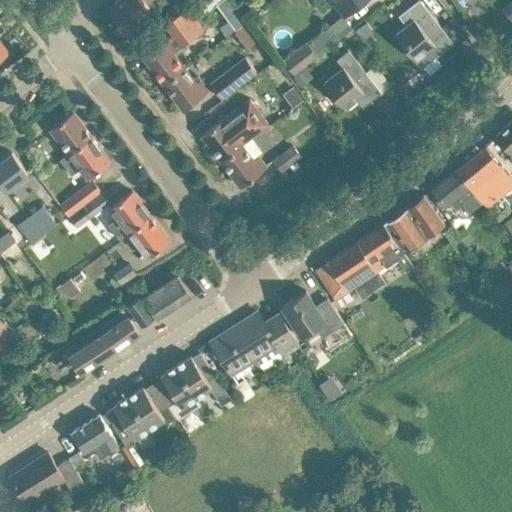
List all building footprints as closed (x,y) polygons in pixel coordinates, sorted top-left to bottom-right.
[(126,32),(142,20),(151,13),(140,0),(119,0),(108,8),(126,32)] [(246,21),(228,0),(199,0),(190,7),(189,6),(164,25),(172,35),(170,37),(144,56),(164,83),(184,67),(173,52),(205,28),(197,18),(217,4),(235,29),(246,21)] [(243,0),(247,9),(257,4),(254,0),(243,0)] [(332,0),(344,14),(361,0),(332,0)] [(421,68),(454,42),(420,0),(416,0),(398,15),(406,25),(394,34),(421,68)] [(260,3),(250,10),(264,34),(275,27),(260,3)] [(246,48),(256,41),(259,39),(246,21),(235,29),(236,31),(234,32),(246,48)] [(310,39),(278,64),(288,78),(321,52),(310,39)] [(469,39),(458,48),(465,57),(466,58),(470,55),(477,49),(469,39)] [(0,57),(8,51),(0,40),(0,57)] [(362,107),(381,92),(348,49),(336,59),(342,67),(324,81),(344,107),(355,98),(362,107)] [(221,98),(257,72),(245,56),(210,82),(221,98)] [(184,67),(164,83),(183,109),(199,97),(209,90),(200,78),(200,79),(197,75),(193,78),(184,67)] [(298,88),(312,77),(304,68),(291,78),(298,88)] [(201,133),(221,160),(242,144),(256,133),(270,123),(250,97),(227,114),(217,121),(201,133)] [(62,159),(92,137),(72,111),(50,127),(69,153),(61,158),(62,159)] [(511,118),(495,135),(509,150),(511,152),(511,150),(511,118)] [(88,177),(110,161),(92,137),(62,159),(72,174),(80,168),(88,177)] [(40,170),(50,163),(33,140),(23,147),(40,170)] [(242,144),(221,160),(241,186),(266,167),(258,155),(253,159),(246,149),(242,144)] [(292,144),(273,159),(281,171),(290,164),(295,171),(301,166),(296,159),(301,156),(292,144)] [(485,145),(457,168),(476,194),(481,200),(485,205),(511,182),(511,178),(506,170),(498,160),(485,145)] [(0,180),(6,189),(28,173),(12,151),(0,160),(0,180)] [(481,200),(476,194),(457,168),(432,187),(444,203),(448,199),(454,207),(462,201),(469,210),(481,200)] [(69,216),(102,191),(92,178),(59,204),(69,216)] [(129,233),(152,216),(132,190),(109,207),(117,217),(107,224),(119,239),(128,232),(129,233)] [(77,227),(111,202),(102,191),(69,216),(77,227)] [(384,222),(383,222),(402,250),(410,244),(442,221),(423,193),(383,221),(384,222)] [(58,224),(58,223),(43,204),(27,217),(41,236),(58,224)] [(147,257),(169,240),(152,216),(129,233),(147,257)] [(17,224),(31,243),(41,236),(27,217),(17,224)] [(383,222),(315,268),(326,285),(335,298),(337,296),(346,290),(352,286),(359,295),(369,288),(376,283),(383,279),(376,269),(396,256),(405,270),(412,265),(402,250),(383,222)] [(465,243),(457,232),(452,225),(442,232),(458,254),(466,249),(468,248),(468,247),(465,243)] [(0,236),(0,252),(15,240),(8,230),(0,236)] [(62,256),(66,266),(83,261),(79,250),(62,256)] [(121,284),(136,273),(129,262),(113,273),(115,276),(110,279),(114,286),(120,282),(121,284)] [(86,281),(84,278),(86,277),(82,271),(72,278),(71,277),(56,288),(61,296),(67,292),(70,297),(80,290),(78,287),(86,281)] [(156,320),(157,319),(191,296),(177,275),(142,298),(156,320)] [(315,303),(306,289),(281,306),(301,336),(315,327),(321,336),(344,321),(327,296),(315,303)] [(141,326),(153,318),(139,297),(127,305),(141,326)] [(265,322),(258,311),(211,341),(230,371),(276,342),(284,354),(299,344),(279,313),(265,322)] [(81,371),(139,332),(127,315),(69,354),(81,371)] [(191,354),(176,364),(196,396),(212,386),(207,379),(215,374),(214,372),(203,355),(195,361),(191,354)] [(176,364),(160,374),(171,391),(162,396),(175,416),(177,418),(201,403),(196,396),(176,364)] [(143,385),(128,395),(148,427),(163,417),(166,422),(175,416),(162,396),(154,402),(143,385)] [(114,406),(105,412),(116,429),(125,442),(148,427),(128,395),(112,404),(114,406)] [(100,455),(118,443),(114,437),(115,436),(100,413),(72,431),(84,450),(93,444),(100,455)] [(135,467),(140,464),(127,442),(121,445),(135,467)] [(57,465),(48,451),(9,475),(20,492),(26,501),(64,477),(73,491),(85,483),(68,457),(57,465)] [(94,508),(99,505),(94,498),(70,511),(87,511),(90,510),(94,508)]
